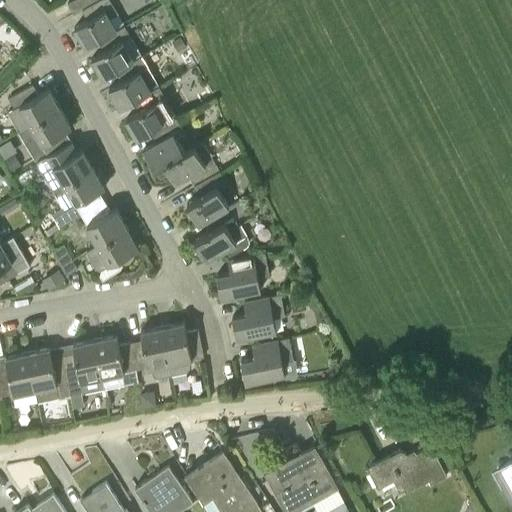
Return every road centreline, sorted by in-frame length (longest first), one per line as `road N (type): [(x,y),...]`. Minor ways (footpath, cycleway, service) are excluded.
road 1 (unclassified): [(0,451),(232,407),(511,394)]
road 2 (residential): [(188,283),(52,34),(14,0)]
road 3 (residential): [(0,317),(188,283)]
